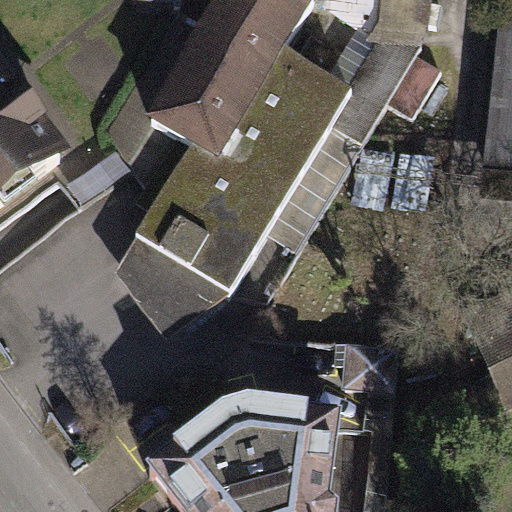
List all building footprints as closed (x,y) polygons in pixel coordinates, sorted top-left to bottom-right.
[(290,64),(319,0),(130,0),(130,4),(184,12),(122,117),(189,155),(117,283),(167,349),(231,305),(351,102),(290,64)] [(511,9),(490,173),(511,175),(511,9)] [(0,211),(65,160),(0,76),(0,211)] [(511,328),(476,342),(504,418),(511,414),(511,328)] [(222,424),(149,483),(171,511),(338,511),(342,427),(257,414),(222,424)]
